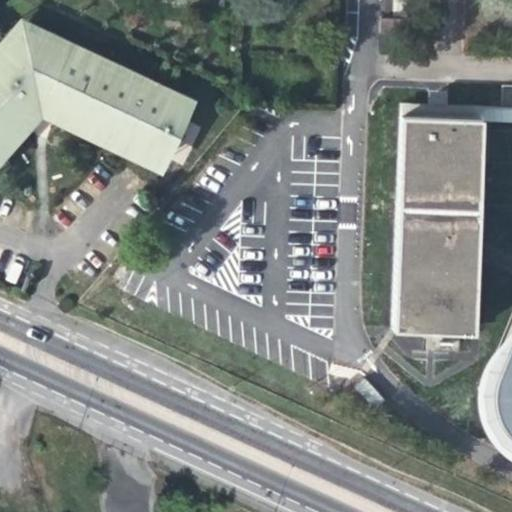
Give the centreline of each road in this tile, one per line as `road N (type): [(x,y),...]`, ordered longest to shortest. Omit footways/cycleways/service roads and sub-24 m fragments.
road 1 (primary): [(419,511),(0,322)]
road 2 (primary): [(0,362),(325,511)]
